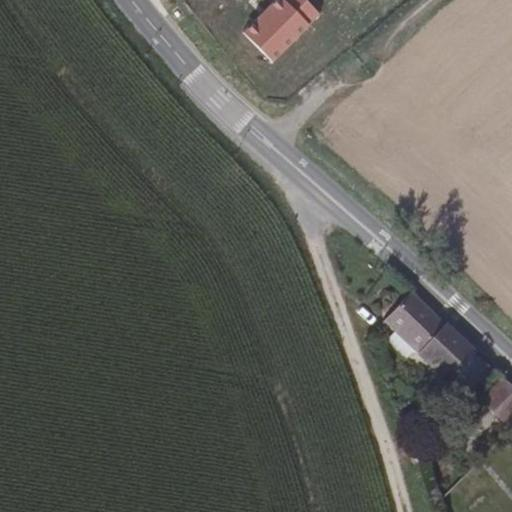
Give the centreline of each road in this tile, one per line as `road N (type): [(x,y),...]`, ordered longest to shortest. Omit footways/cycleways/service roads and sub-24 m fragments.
road 1 (tertiary): [(131,0),(218,101),(511,360)]
road 2 (track): [(346,79),(267,144),(312,226),(406,511)]
